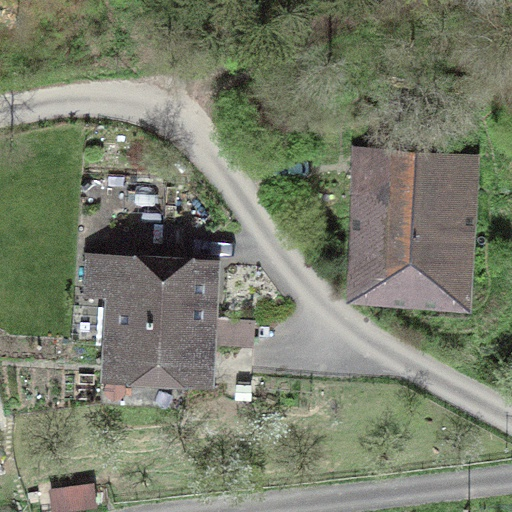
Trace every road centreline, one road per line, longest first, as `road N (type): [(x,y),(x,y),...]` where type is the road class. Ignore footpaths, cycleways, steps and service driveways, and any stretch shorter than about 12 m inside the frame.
road 1 (residential): [(511,421),(328,334),(184,127),(144,105),(0,104)]
road 2 (residential): [(511,483),(307,511)]
